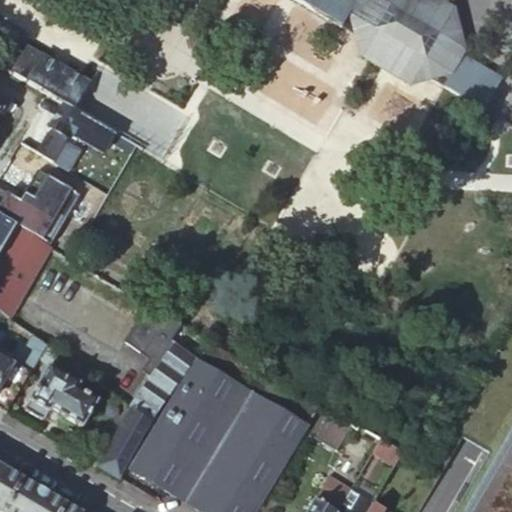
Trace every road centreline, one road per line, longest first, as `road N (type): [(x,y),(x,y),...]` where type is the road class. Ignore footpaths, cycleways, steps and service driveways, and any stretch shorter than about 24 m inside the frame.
road 1 (residential): [(0,436),(131,511)]
road 2 (unknown): [(436,511),(500,402)]
